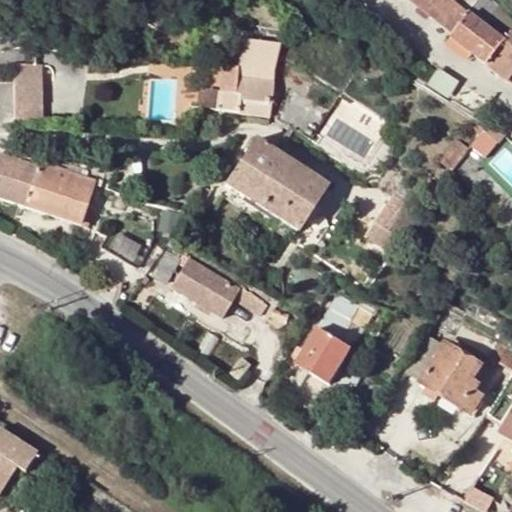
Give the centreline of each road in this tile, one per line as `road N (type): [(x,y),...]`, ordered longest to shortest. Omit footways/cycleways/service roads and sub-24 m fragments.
road 1 (tertiary): [(0,252),(46,270),(377,511)]
road 2 (track): [(0,395),(161,511)]
